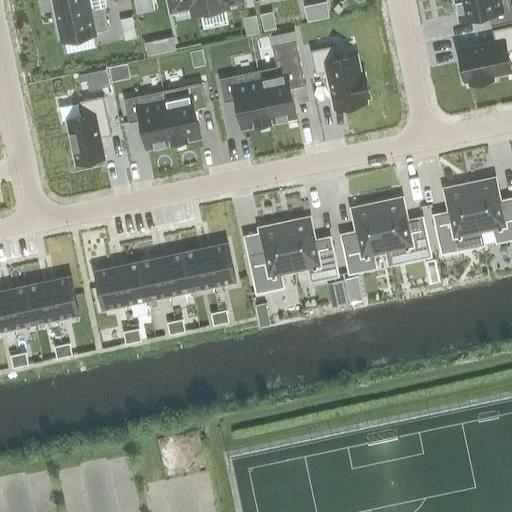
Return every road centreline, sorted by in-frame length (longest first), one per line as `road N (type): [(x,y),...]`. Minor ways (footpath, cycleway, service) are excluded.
road 1 (residential): [(37,223),(424,143)]
road 2 (residential): [(0,42),(37,223)]
road 3 (residential): [(396,0),(424,143)]
